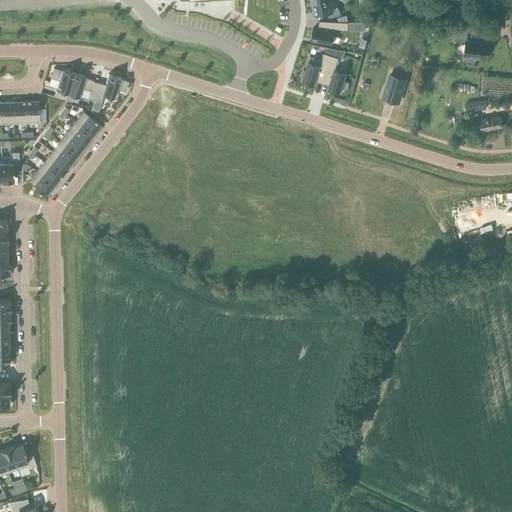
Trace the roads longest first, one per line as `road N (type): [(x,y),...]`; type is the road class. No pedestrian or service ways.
road 1 (residential): [(511,169),(431,159),(234,96)]
road 2 (residential): [(23,205),(26,419)]
road 3 (residential): [(53,219),(56,419)]
road 4 (residential): [(152,70),(142,98),(53,219)]
road 5 (residential): [(132,0),(165,28),(221,42),(249,60)]
